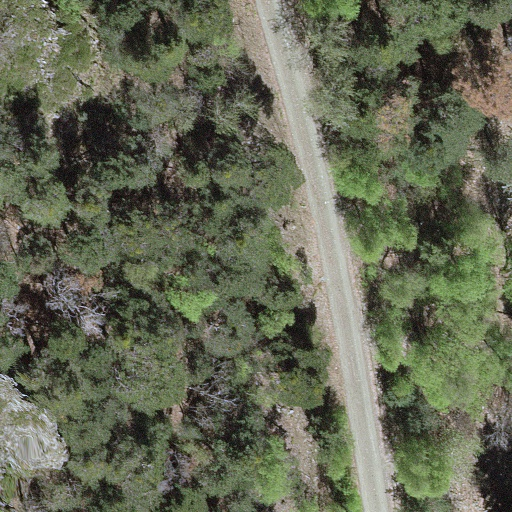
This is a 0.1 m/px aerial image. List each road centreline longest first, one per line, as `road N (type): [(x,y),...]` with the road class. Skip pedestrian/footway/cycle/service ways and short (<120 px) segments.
road 1 (motorway): [(77,0),(327,511)]
road 2 (track): [(392,511),(230,0)]
